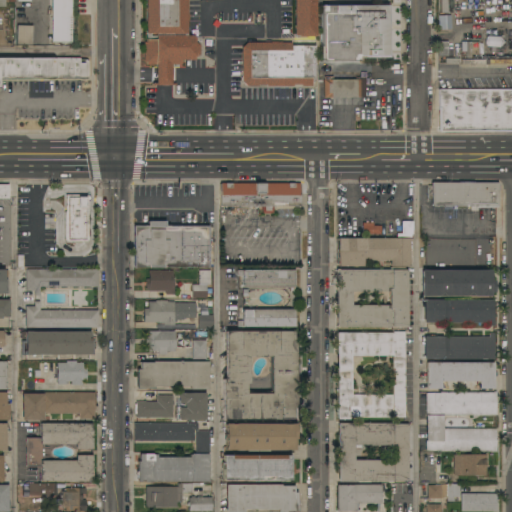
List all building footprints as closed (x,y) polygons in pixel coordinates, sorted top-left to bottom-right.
[(71,0),(71,42),(51,42),(51,0),(71,0)] [(186,0),(186,36),(194,36),(194,43),(197,43),(197,45),(199,45),(199,55),(198,55),(198,57),(194,57),(194,60),(180,60),(180,65),(171,65),(162,64),(155,65),(145,65),(145,62),(143,62),(143,42),(144,42),(144,0),(186,0)] [(316,0),(316,35),(315,35),(315,37),(298,37),(298,36),(294,36),(294,0),(316,0)] [(388,6),(388,58),(359,58),(359,61),(321,61),(321,6),(388,6)] [(450,30),(439,30),(438,16),(450,15),(450,30)] [(30,46),(15,46),(15,27),(30,27),(30,46)] [(447,56),(438,56),(438,42),(448,42),(447,56)] [(466,58),(466,52),(462,52),(462,42),(478,43),(478,51),(474,51),(474,56),(471,56),(471,58),(466,58)] [(291,43),(291,46),(315,46),(315,80),(311,83),(312,86),(301,86),(301,85),(293,85),(293,86),(266,87),(266,85),(258,85),(258,86),(246,86),(242,81),(241,48),(247,43),(291,43)] [(510,54),(497,52),(498,46),(511,48),(510,54)] [(0,58),(79,58),(79,60),(85,60),(86,61),(88,62),(88,63),(88,64),(87,77),(86,79),(84,80),(0,79),(0,58)] [(365,97),(323,98),(323,80),(324,80),(324,76),(333,76),(333,80),(360,80),(360,78),(365,78),(365,97)] [(511,89),(511,131),(439,132),(439,90),(511,89)] [(261,207),(220,206),(220,184),(299,183),(299,206),(272,207),(272,213),(261,213),(261,207)] [(431,207),(431,198),(427,198),(427,186),(431,186),(431,183),(498,183),(498,207),(477,207),(470,207),(456,207),(452,207),(431,207)] [(0,185),(9,185),(9,198),(0,198),(0,185)] [(87,195),(87,241),(65,242),(65,195),(87,195)] [(208,268),(134,268),(134,269),(133,269),(132,226),(147,226),(147,221),(165,221),(165,226),(208,226),(208,268)] [(412,234),(411,234),(411,237),(386,237),(386,234),(401,234),(401,222),(412,222),(412,234)] [(361,234),(361,223),(372,223),(372,226),(380,226),(380,235),(361,234)] [(409,238),(409,267),(389,267),(389,261),(362,261),(362,266),(336,266),(337,239),(409,238)] [(97,270),(97,287),(39,287),(39,296),(33,296),(33,291),(25,291),(25,270),(97,270)] [(210,285),(206,285),(206,298),(192,298),(192,285),(198,285),(198,271),(210,270),(210,285)] [(294,287),(242,287),(242,276),(237,276),(237,270),(242,270),(242,271),(294,270),(294,287)] [(407,270),(407,328),(336,327),(336,318),(335,318),(335,313),(336,313),(336,304),(335,304),(335,293),(336,293),(336,286),(335,286),(335,279),(336,279),(336,270),(407,270)] [(490,270),(490,280),(493,280),(493,293),(490,293),(490,297),(421,297),(421,270),(490,270)] [(172,271),(172,276),(174,276),(174,289),(174,295),(165,295),(165,291),(148,291),(148,290),(145,290),(145,279),(148,279),(148,271),(172,271)] [(0,300),(9,300),(9,317),(1,317),(1,319),(0,319),(0,300)] [(494,300),(494,326),(489,326),(489,323),(423,323),(423,300),(494,300)] [(195,303),(195,318),(183,318),(183,321),(174,320),(174,325),(163,325),(163,324),(157,324),(158,323),(143,323),(143,309),(147,309),(148,302),(155,302),(155,301),(167,301),(167,302),(174,302),(174,303),(195,303)] [(25,328),(25,306),(34,306),(34,302),(39,302),(39,311),(97,310),(98,328),(25,328)] [(289,310),(289,327),(237,328),(237,320),(242,320),(242,310),(289,310)] [(198,329),(197,315),(200,315),(200,311),(208,311),(208,315),(213,315),(213,329),(198,329)] [(175,331),(175,334),(178,334),(178,340),(176,340),(176,347),(175,347),(175,352),(166,352),(166,355),(158,355),(158,352),(148,352),(148,346),(144,346),(144,337),(148,337),(148,331),(175,331)] [(222,379),(225,379),(225,332),(293,331),(293,343),(295,343),(295,408),(293,408),(293,419),(222,419),(222,379)] [(25,355),(25,354),(21,354),(21,333),(89,332),(89,341),(91,341),(91,355),(89,355),(25,355)] [(404,375),(405,375),(405,380),(404,380),(404,393),(406,393),(406,398),(404,398),(404,405),(405,405),(405,410),(404,410),(404,418),(348,418),(348,420),(337,420),(337,333),(392,333),(392,332),(404,332),(404,345),(406,345),(406,350),(404,350),(404,375)] [(489,337),(489,333),(494,333),(494,356),(443,356),(443,359),(423,359),(423,337),(489,337)] [(192,340),(206,340),(206,359),(192,359),(192,340)] [(65,363),(65,361),(76,361),(76,363),(82,363),(82,368),(86,368),(86,380),(82,380),(82,385),(71,385),(71,382),(65,382),(65,385),(56,385),(56,363),(65,363)] [(208,390),(189,390),(189,387),(154,387),(154,388),(136,389),(136,369),(139,369),(139,363),(152,363),(152,362),(208,362),(208,390)] [(426,363),(493,363),(493,371),(495,371),(495,376),(493,376),(493,389),(483,389),(483,391),(478,391),(478,388),(477,388),(477,382),(444,382),(444,389),(440,389),(440,390),(436,390),(436,389),(426,389),(426,363)] [(440,393),(440,392),(493,392),(493,391),(496,391),(496,416),(442,415),(442,428),(496,429),(496,452),(440,452),(440,451),(425,451),(425,393),(440,393)] [(0,392),(6,392),(6,404),(9,404),(9,421),(0,421),(0,392)] [(94,393),(95,406),(96,406),(96,410),(94,410),(94,419),(79,419),(79,414),(43,414),(43,421),(22,421),(21,394),(94,393)] [(205,393),(205,420),(204,420),(204,422),(191,422),(191,419),(177,420),(176,407),(180,406),(180,403),(179,403),(179,393),(205,393)] [(136,418),(136,417),(135,417),(135,404),(136,404),(136,402),(143,402),(143,401),(145,401),(145,402),(156,402),(156,399),(155,399),(155,396),(156,396),(172,396),(172,402),(173,402),(173,405),(172,405),(172,418),(136,418)] [(26,439),(39,439),(40,423),(92,424),(92,438),(92,450),(76,450),(76,445),(45,445),(45,460),(76,461),(76,455),(93,456),(92,467),(91,483),(39,482),(40,468),(26,467),(26,439)] [(198,424),(198,430),(194,430),(194,441),(133,441),(133,423),(198,424)] [(391,423),(391,424),(407,424),(407,482),(338,482),(338,424),(391,423)] [(225,450),(225,424),(296,424),(295,447),(294,446),(294,451),(225,450)] [(137,482),(137,462),(139,461),(139,454),(152,454),(152,455),(157,455),(157,458),(190,458),(190,455),(192,455),(192,454),(195,454),(195,431),(209,431),(209,453),(208,453),(208,482),(137,482)] [(485,454),(485,475),(453,476),(452,455),(485,454)] [(291,456),(290,465),(292,465),(292,475),(290,475),(290,481),(223,480),(223,456),(291,456)] [(56,484),(56,496),(28,496),(28,484),(56,484)] [(177,486),(177,484),(191,484),(191,492),(181,492),(181,502),(177,502),(177,507),(168,507),(168,508),(160,508),(160,507),(145,507),(144,487),(177,486)] [(458,484),(459,497),(453,497),(453,501),(446,502),(446,498),(440,498),(440,511),(425,511),(425,504),(429,504),(429,499),(427,499),(426,485),(458,484)] [(0,485),(0,511),(8,511),(6,485),(0,485)] [(281,485),(281,486),(294,486),(294,493),(297,493),(297,511),(278,511),(278,510),(244,510),(244,511),(226,511),(226,485),(281,485)] [(380,485),(380,486),(384,486),(384,492),(380,492),(380,503),(355,504),(355,511),(335,511),(336,486),(380,485)] [(61,492),(65,492),(65,488),(85,488),(85,494),(81,494),(81,500),(85,500),(85,511),(72,511),(64,511),(64,507),(61,507),(61,492)] [(496,494),(496,511),(460,511),(460,494),(496,494)] [(211,510),(188,510),(188,498),(191,498),(191,497),(194,497),(194,498),(211,498),(211,510)]
